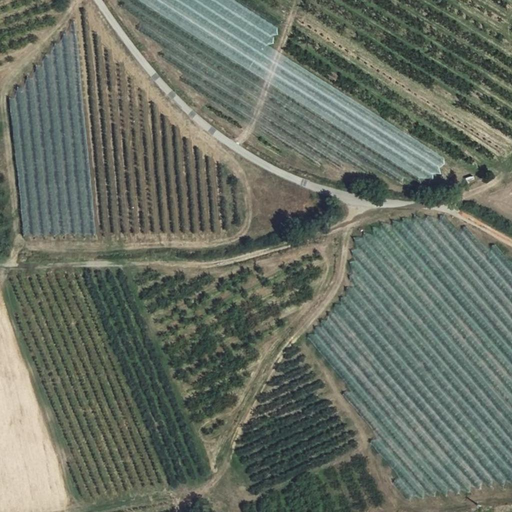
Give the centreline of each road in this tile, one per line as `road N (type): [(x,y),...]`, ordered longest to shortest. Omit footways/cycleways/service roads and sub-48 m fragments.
road 1 (track): [(0,265),(215,266),(319,235),(361,213),(359,200),(459,215),(511,246)]
road 2 (unclassified): [(97,0),(144,65),(214,135),(289,177),(359,200)]
road 3 (track): [(340,224),(336,282),(242,416),(195,511)]
road 4 (track): [(15,265),(2,96),(15,69),(82,0)]
